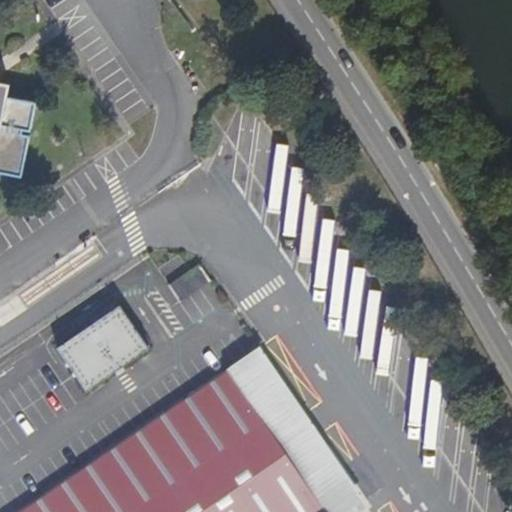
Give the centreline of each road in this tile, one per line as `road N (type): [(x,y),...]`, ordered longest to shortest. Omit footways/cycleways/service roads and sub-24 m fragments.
road 1 (secondary): [(511,345),(296,0)]
road 2 (unclassified): [(0,280),(173,152),(175,99),(113,0)]
